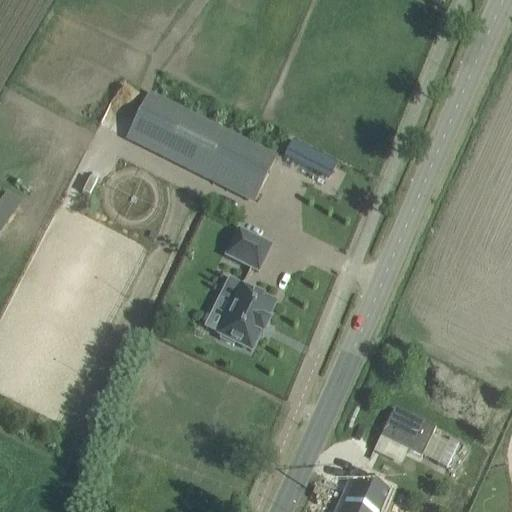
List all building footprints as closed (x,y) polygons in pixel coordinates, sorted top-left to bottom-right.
[(148,98),(128,138),(255,202),(275,162),(148,98)] [(292,143),(283,159),(328,182),(337,166),(292,143)] [(8,191),(0,204),(0,230),(7,235),(27,201),(8,191)] [(239,232),(226,258),(258,274),(271,248),(239,232)] [(251,353),(260,335),(262,336),(269,323),(266,322),(275,305),(229,282),(221,297),(235,304),(219,337),(251,353)] [(385,409),(373,438),(415,455),(427,426),(385,409)] [(350,496),(343,511),(377,511),(379,509),(350,496)]
